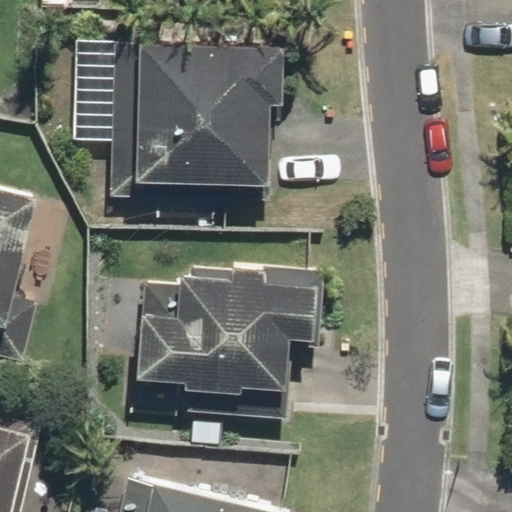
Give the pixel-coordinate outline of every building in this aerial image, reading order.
[(272,41),(105,39),(103,197),(261,199),(262,104),(271,104),(272,41)] [(0,356),(14,360),(32,291),(6,284),(29,197),(0,189),(0,356)] [(218,269),(165,265),(164,283),(136,281),(134,311),(124,311),(119,389),(179,393),(178,411),(278,418),(284,337),(315,339),(319,269),(218,262),(218,269)] [(0,511),(16,511),(39,415),(0,405),(0,511)] [(279,511),(120,475),(111,511),(279,511)]
